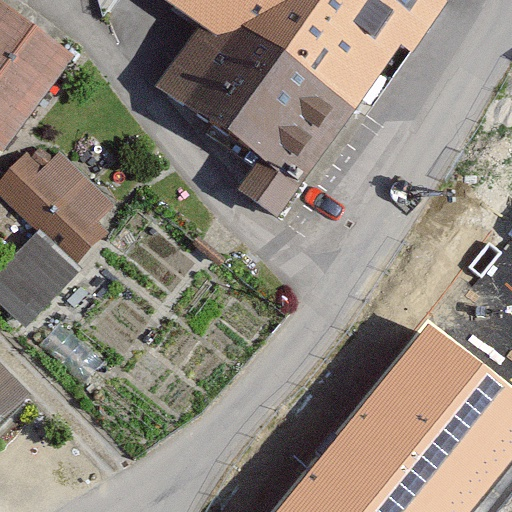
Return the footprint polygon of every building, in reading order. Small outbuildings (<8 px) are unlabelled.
[(94,38),(47,0),(5,0),(0,7),(0,114),(19,130),(94,38)] [(206,0),(220,10),(179,68),(282,141),(259,173),(304,205),(450,0),(206,0)] [(49,176),(31,160),(0,195),(0,203),(80,273),(127,218),(62,162),(49,176)] [(44,251),(0,296),(0,310),(34,343),(84,289),(44,251)] [(511,390),(426,323),(277,511),(466,511),(511,454),(511,390)] [(0,440),(31,409),(0,378),(0,440)]
